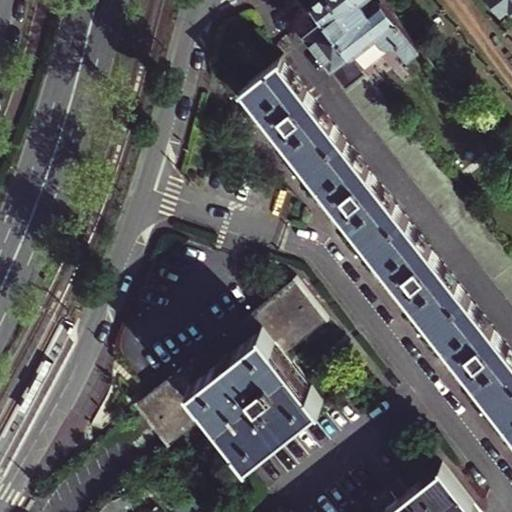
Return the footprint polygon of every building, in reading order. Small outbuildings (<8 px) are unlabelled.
[(377,80),(384,75),(375,63),(414,33),(388,0),(318,0),(316,2),(330,20),(377,80)] [(511,0),(491,0),(490,3),(495,9),(501,9),(504,14),(509,10),(511,13),(511,0)] [(308,36),(473,248),(481,257),(511,297),(511,253),(377,80),(330,20),(308,36)] [(511,345),(284,56),(246,85),(511,423),(511,345)] [(458,90),(444,72),(434,79),(448,97),(458,90)] [(138,400),(172,442),(216,408),(254,456),(327,397),(289,348),(330,316),(297,274),(138,400)] [(485,511),(445,460),(379,511),(485,511)] [(196,490),(179,502),(187,511),(205,511),(210,508),(196,490)] [(105,511),(137,511),(139,500),(133,499),(117,503),(105,511)]
